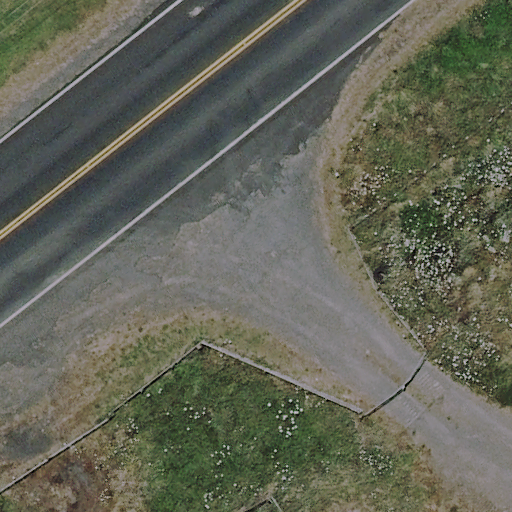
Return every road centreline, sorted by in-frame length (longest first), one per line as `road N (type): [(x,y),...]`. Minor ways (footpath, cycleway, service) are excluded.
road 1 (track): [(127,130),(403,371),(511,452)]
road 2 (tertiary): [(0,231),(294,0)]
